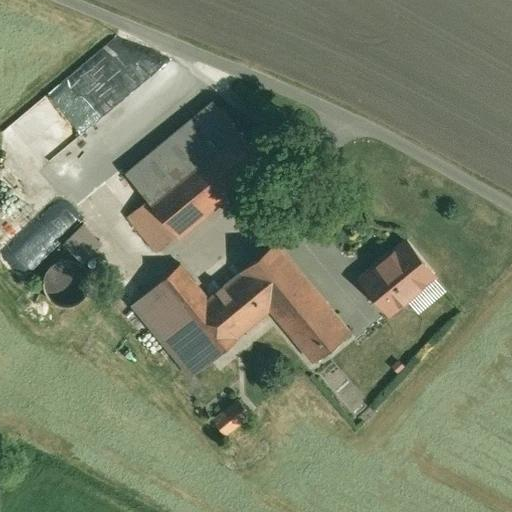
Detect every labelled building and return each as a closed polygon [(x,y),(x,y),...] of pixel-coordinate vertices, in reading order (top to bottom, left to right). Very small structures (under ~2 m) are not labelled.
[(116,33),(68,71),(102,114),(87,125),(96,136),(112,146),(132,131),(151,98),(136,110),(133,106),(150,92),(144,84),(148,77),(161,67),(151,54),(116,33)] [(212,100),(125,171),(147,199),(234,127),(212,100)] [(147,199),(129,214),(160,250),(264,164),(234,127),(147,199)] [(327,198),(308,214),(326,235),(345,220),(327,198)] [(405,240),(354,279),(383,317),(434,279),(405,240)] [(180,263),(133,302),(186,366),(188,364),(195,373),(240,336),(239,334),(270,308),(306,278),(276,241),(239,271),(240,271),(208,297),(180,263)] [(88,291),(90,282),(88,273),(83,265),(75,260),(66,258),(57,260),(49,266),(44,274),(43,283),(45,292),(50,299),(58,304),(67,306),(76,304),(84,299),(88,291)] [(306,278),(270,308),(314,361),(350,331),(306,278)] [(239,399),(213,420),(225,434),(250,413),(239,399)]
